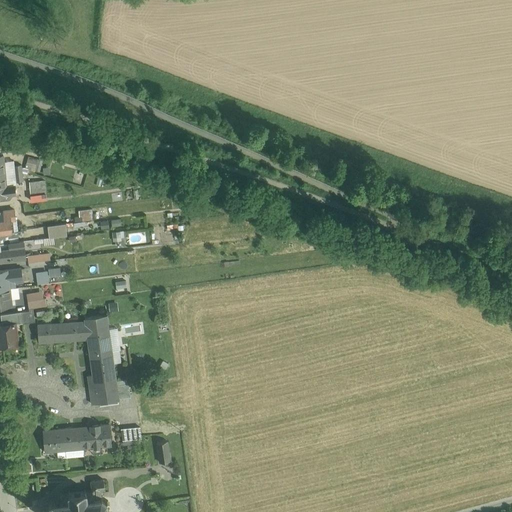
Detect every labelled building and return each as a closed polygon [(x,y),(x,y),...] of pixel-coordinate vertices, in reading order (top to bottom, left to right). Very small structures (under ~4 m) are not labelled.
[(25,169),(40,170),(41,159),(26,158),(25,169)] [(5,176),(0,176),(0,196),(7,196),(16,195),(15,188),(7,189),(5,176)] [(45,182),(30,183),(31,201),(46,199),(45,182)] [(72,216),(73,226),(83,225),(83,219),(91,219),(90,208),(77,209),(77,216),(72,216)] [(107,219),(98,220),(99,228),(107,227),(107,219)] [(0,233),(12,232),(11,220),(0,221),(0,233)] [(65,224),(47,226),(49,238),(67,235),(65,224)] [(0,243),(10,242),(9,238),(16,237),(15,232),(12,232),(0,233),(0,243)] [(0,243),(0,260),(10,259),(10,258),(25,256),(23,241),(10,242),(0,243)] [(49,252),(27,255),(28,262),(50,260),(49,252)] [(82,256),(68,257),(69,264),(83,263),(82,256)] [(48,281),(61,280),(60,266),(47,267),(48,281)] [(21,268),(0,270),(0,288),(9,288),(9,284),(15,283),(23,282),(21,268)] [(47,282),(46,269),(35,270),(35,283),(47,282)] [(115,287),(125,286),(124,279),(114,279),(115,287)] [(9,288),(0,288),(0,306),(11,305),(10,297),(18,296),(17,287),(15,287),(9,288)] [(45,298),(28,301),(29,308),(33,308),(46,306),(45,298)] [(21,311),(0,314),(1,322),(22,318),(21,311)] [(107,315),(86,318),(89,338),(88,339),(90,354),(111,351),(106,317),(107,316),(107,315)] [(22,318),(1,322),(2,325),(0,325),(0,346),(18,344),(15,324),(23,323),(22,318)] [(85,321),(63,323),(65,340),(88,339),(89,338),(86,318),(85,318),(85,321)] [(63,323),(37,324),(38,342),(65,340),(63,323)] [(111,351),(90,354),(93,375),(88,375),(89,387),(101,385),(101,388),(117,386),(117,385),(111,351)] [(117,386),(101,388),(101,385),(89,387),(92,404),(119,400),(119,398),(117,386)] [(109,424),(92,425),(92,427),(82,428),(84,449),(111,446),(109,424)] [(82,428),(71,429),(71,427),(63,428),(65,448),(66,457),(84,455),(84,449),(82,428)] [(63,428),(43,430),(45,452),(57,451),(57,448),(65,448),(63,428)] [(167,441),(157,443),(160,462),(170,461),(167,441)] [(103,479),(90,480),(92,490),(93,490),(94,489),(95,490),(94,491),(95,496),(95,498),(100,497),(100,491),(105,490),(103,479)] [(84,491),(70,493),(70,491),(69,491),(69,493),(62,494),(61,494),(60,494),(61,495),(62,500),(62,502),(55,503),(55,501),(53,501),(54,503),(52,502),(50,502),(48,504),(48,506),(45,507),(44,505),(43,507),(45,508),(44,511),(105,511),(108,510),(109,510),(110,508),(108,508),(107,502),(109,501),(108,500),(107,501),(102,498),(103,496),(101,496),(101,497),(100,497),(95,498),(95,496),(94,491),(95,490),(94,489),(93,490),(92,490),(86,491),(86,489),(84,489),(84,491)]
